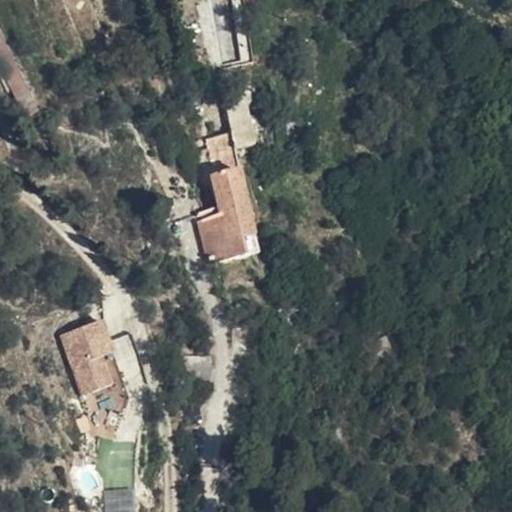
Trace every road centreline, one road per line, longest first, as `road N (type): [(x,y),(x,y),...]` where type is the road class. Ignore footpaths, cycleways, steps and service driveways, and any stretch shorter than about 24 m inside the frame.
road 1 (unknown): [(0,164),(90,249),(131,302),(166,419),(173,511)]
road 2 (unknown): [(215,511),(227,363),(197,263)]
